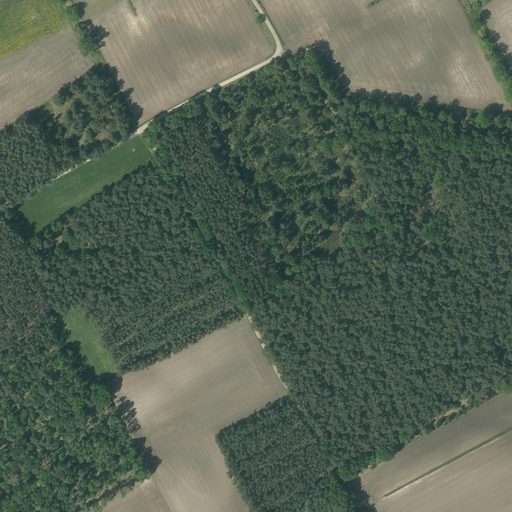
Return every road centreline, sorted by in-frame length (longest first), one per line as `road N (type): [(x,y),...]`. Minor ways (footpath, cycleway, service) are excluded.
road 1 (track): [(360,511),(137,130)]
road 2 (track): [(254,0),(279,44),(273,57),(0,204)]
road 3 (track): [(279,52),(354,128),(511,152)]
road 4 (track): [(1,203),(54,311)]
